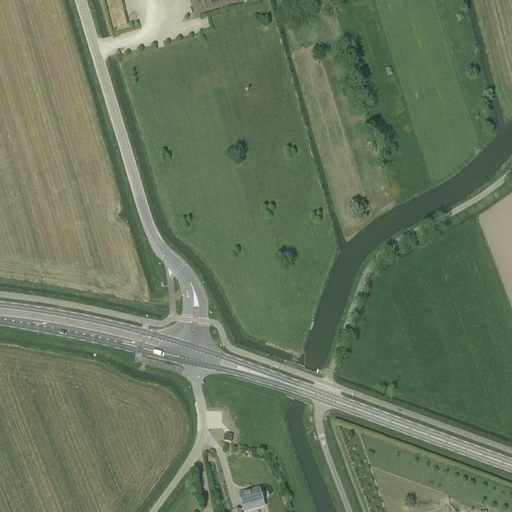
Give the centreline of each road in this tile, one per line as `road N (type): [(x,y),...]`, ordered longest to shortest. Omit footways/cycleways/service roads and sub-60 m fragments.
road 1 (unclassified): [(192,352),(194,291),(149,230),(79,0)]
road 2 (unclassified): [(323,396),(373,263),(511,172)]
road 3 (primary): [(511,468),(323,396)]
road 4 (primary): [(0,309),(192,352)]
road 5 (unclassified): [(153,511),(202,434),(192,352)]
road 6 (primary): [(323,396),(192,352)]
road 7 (unclassified): [(347,511),(320,436),(323,396)]
